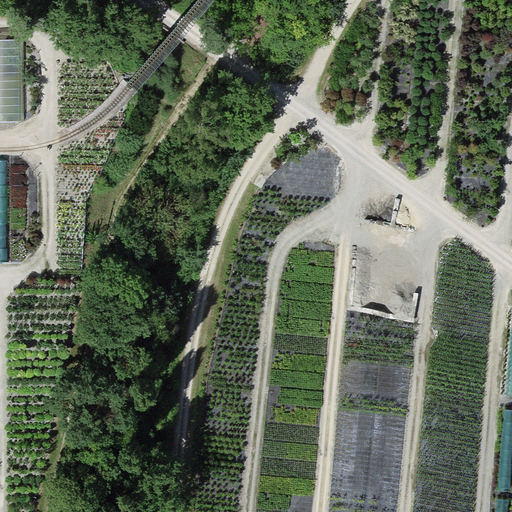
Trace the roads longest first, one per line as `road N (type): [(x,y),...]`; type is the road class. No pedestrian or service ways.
road 1 (track): [(169,511),(204,266),(243,175),(349,0)]
road 2 (track): [(231,64),(130,194),(108,329),(80,406),(61,511)]
road 3 (track): [(511,267),(147,0)]
road 4 (track): [(318,511),(349,221),(369,165)]
road 5 (track): [(247,511),(261,343),(278,265),(295,233),(316,222),(349,221)]
road 6 (track): [(0,271),(24,270),(48,247),(53,49),(0,28)]
road 7 (track): [(404,511),(435,213)]
road 8 (track): [(476,511),(501,259)]
